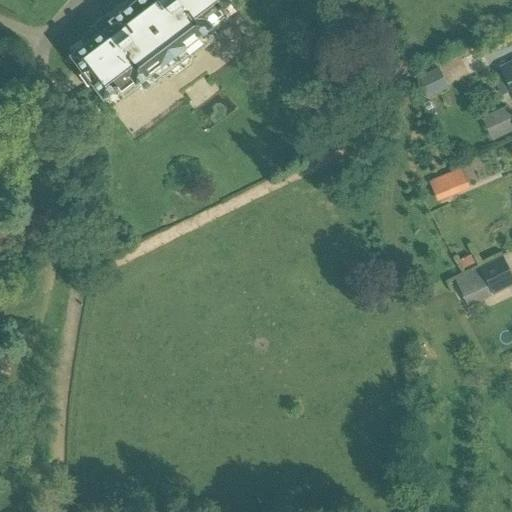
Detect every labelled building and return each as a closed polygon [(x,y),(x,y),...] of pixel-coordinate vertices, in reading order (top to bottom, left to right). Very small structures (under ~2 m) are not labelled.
[(232,4),(229,0),(139,0),(110,23),(112,26),(71,57),(104,100),(131,80),(136,87),(213,28),(211,25),(224,16),(221,12),(232,4)] [(511,62),(501,68),(511,90),(511,62)] [(438,68),(417,79),(427,99),(448,89),(438,68)] [(492,141),(511,131),(511,120),(505,107),(481,118),(492,141)] [(437,202),(470,189),(462,168),(429,181),(437,202)] [(501,258),(479,268),(492,295),(500,291),(511,285),(511,277),(502,257),(501,258)] [(467,308),(491,296),(478,269),(454,280),(467,308)]
